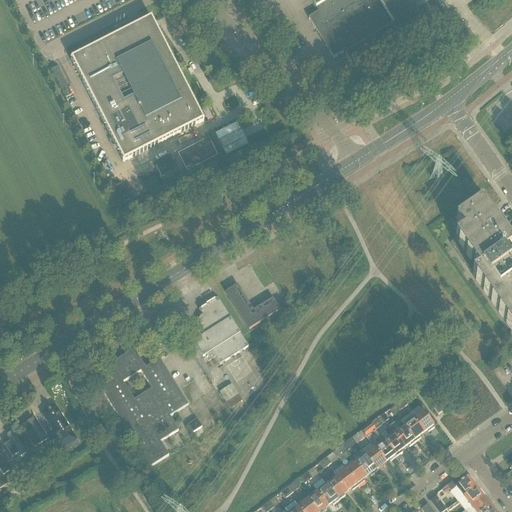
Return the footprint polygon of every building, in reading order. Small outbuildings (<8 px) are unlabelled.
[(409,0),(309,0),(318,13),(308,18),(322,40),(323,39),(326,44),(325,45),(333,59),(343,53),(356,74),(428,29),(426,27),(427,27),(409,0)] [(151,18),(131,29),(128,31),(128,30),(127,31),(124,33),(124,32),(123,32),(124,33),(120,34),(120,35),(117,36),(116,36),(116,37),(113,38),(112,38),(112,39),(109,40),(108,40),(109,40),(105,42),(102,44),(101,44),(98,46),(97,46),(94,48),(94,47),(93,48),(94,48),(91,50),(90,49),(90,50),(87,52),(87,51),(86,52),(83,54),(83,53),(82,53),(82,54),(79,56),(79,55),(78,55),(79,56),(76,57),(75,57),(75,58),(72,59),(71,59),(71,60),(70,61),(71,61),(73,64),(72,64),(73,65),(75,68),(74,68),(75,69),(77,72),(76,72),(77,73),(77,72),(79,75),(78,76),(79,76),(81,79),(80,79),(80,80),(81,80),(82,83),(82,84),(83,83),(84,87),(85,87),(86,90),(86,91),(87,91),(88,94),(88,95),(90,98),(90,99),(90,98),(92,102),(91,102),(92,102),(94,105),(93,106),(94,106),(96,109),(95,109),(96,110),(98,113),(97,113),(98,114),(98,113),(100,117),(99,117),(100,117),(101,120),(101,121),(102,121),(103,124),(103,125),(104,125),(105,128),(105,129),(106,128),(107,131),(107,132),(108,132),(109,135),(109,136),(111,139),(111,140),(113,143),(112,143),(113,144),(113,143),(115,146),(114,147),(115,147),(117,150),(116,150),(117,151),(119,154),(118,154),(119,155),(121,158),(120,158),(120,159),(121,158),(123,161),(122,162),(123,162),(123,163),(124,162),(124,163),(124,162),(127,160),(128,161),(128,160),(131,158),(131,159),(132,159),(132,158),(135,157),(136,157),(135,156),(139,155),(139,154),(142,153),(143,153),(143,152),(146,151),(147,151),(150,149),(151,149),(150,149),(154,147),(157,145),(157,146),(158,145),(161,143),(161,144),(162,143),(165,141),(165,142),(166,141),(165,141),(168,139),(169,140),(169,139),(172,137),(172,138),(173,138),(173,137),(176,136),(177,136),(177,135),(180,134),(181,134),(180,133),(198,124),(199,125),(199,124),(202,122),(202,123),(203,122),(203,121),(203,120),(203,121),(201,117),(199,114),(200,113),(199,113),(197,110),(198,110),(197,109),(195,106),(196,106),(195,105),(195,106),(193,103),(194,102),(193,102),(191,99),(192,98),(191,98),(189,95),(190,95),(190,94),(189,94),(187,91),(188,91),(188,90),(187,91),(186,88),(186,87),(185,87),(184,84),(184,83),(183,83),(182,80),(182,79),(181,79),(180,76),(181,76),(180,75),(180,76),(178,73),(179,72),(153,23),(151,18)] [(67,88),(61,91),(65,99),(71,96),(67,88)] [(237,124),(214,134),(218,142),(240,132),(237,124)] [(222,149),(226,156),(248,146),(244,138),(222,149)] [(181,151),(180,152),(182,155),(188,166),(196,162),(189,148),(181,151)] [(169,157),(153,165),(161,180),(176,172),(169,157)] [(456,240),(450,244),(473,277),(473,276),(511,331),(511,264),(505,255),(506,254),(511,250),(480,206),(472,212),(456,224),(463,234),(456,240)] [(249,331),(280,311),(273,299),(253,312),(247,302),(237,286),(225,293),(249,331)] [(198,330),(198,331),(202,337),(193,342),(203,358),(212,352),(220,365),(248,347),(217,298),(199,310),(202,315),(201,316),(200,317),(199,318),(199,319),(198,320),(198,321),(197,321),(197,322),(197,323),(197,324),(197,325),(197,326),(197,327),(197,328),(198,329),(198,330)] [(159,360),(145,369),(134,351),(111,365),(117,374),(98,386),(150,468),(158,463),(169,457),(160,443),(178,432),(170,418),(188,406),(165,369),(159,360)] [(206,374),(195,378),(202,395),(213,391),(206,374)] [(231,385),(219,393),(230,410),(242,402),(231,385)] [(399,403),(404,409),(407,406),(403,400),(399,403)] [(396,405),(395,406),(400,412),(404,409),(399,403),(396,405)] [(47,436),(57,453),(77,441),(55,406),(54,407),(52,406),(49,408),(49,410),(48,411),(46,410),(43,412),(43,414),(42,415),(43,417),(46,422),(47,424),(50,429),(51,429),(53,433),(47,436)] [(438,407),(433,410),(438,416),(443,412),(438,407)] [(422,412),(412,420),(422,433),(425,431),(428,434),(434,429),(433,428),(422,412)] [(385,423),(380,418),(376,421),(381,426),(385,423)] [(188,426),(193,434),(202,428),(197,420),(188,426)] [(412,420),(402,427),(415,443),(421,439),(419,436),(422,433),(412,420)] [(45,442),(33,421),(21,428),(25,436),(32,432),(40,445),(45,442)] [(398,422),(389,429),(403,448),(407,445),(409,448),(415,443),(402,427),(398,422)] [(371,425),(361,432),(365,438),(375,430),(371,425)] [(389,429),(379,436),(380,437),(383,441),(396,458),(402,453),(400,450),(403,448),(389,429)] [(361,432),(352,440),(357,446),(363,441),(362,440),(365,438),(361,432)] [(13,434),(7,437),(10,442),(4,446),(12,459),(18,455),(22,462),(28,458),(13,434)] [(383,441),(374,449),(384,462),(388,460),(390,462),(396,458),(383,441)] [(36,451),(30,455),(33,460),(37,466),(43,462),(57,454),(57,453),(53,447),(50,442),(36,451)] [(347,443),(342,447),(347,453),(352,449),(347,443)] [(339,449),(333,453),(341,464),(350,457),(347,453),(342,447),(339,449)] [(374,449),(364,456),(377,472),(383,467),(381,465),(384,462),(374,449)] [(364,456),(355,463),(365,477),(369,474),(371,477),(377,472),(364,456)] [(323,461),(327,467),(331,464),(327,458),(323,461)] [(8,473),(0,459),(0,475),(1,477),(8,473)] [(18,466),(11,470),(12,473),(16,479),(23,475),(37,466),(33,460),(28,463),(19,468),(18,466)] [(320,464),(319,465),(323,470),(327,467),(323,461),(320,464)] [(355,463),(345,471),(358,487),(364,482),(362,479),(365,477),(355,463)] [(345,471),(336,478),(346,491),(350,489),(352,492),(358,487),(345,471)] [(0,480),(0,489),(2,488),(16,479),(12,473),(0,480)] [(304,476),(308,482),(312,479),(307,473),(304,476)] [(301,479),(300,479),(304,485),(308,482),(304,476),(301,479)] [(450,485),(447,487),(451,492),(450,493),(457,503),(463,499),(476,489),(473,485),(474,484),(470,478),(468,479),(464,482),(460,477),(450,485)] [(336,478),(326,485),(339,502),(345,497),(343,494),(346,491),(336,478)] [(294,484),(285,491),(289,496),(298,490),(294,484)] [(326,485),(317,493),(327,506),(330,504),(332,506),(339,502),(326,485)] [(463,499),(457,503),(464,511),(470,508),(484,497),(479,490),(478,492),(476,489),(463,499)] [(289,496),(285,491),(281,494),(285,500),(289,496)] [(317,493),(307,500),(316,511),(325,511),(326,511),(324,509),(327,506),(317,493)] [(470,508),(472,511),(484,511),(490,507),(488,504),(489,503),(484,497),(470,508)] [(430,503),(436,511),(445,511),(446,511),(445,511),(446,511),(437,498),(430,503)] [(316,511),(307,500),(298,507),(301,511),(316,511)] [(266,505),(270,511),(274,508),(269,503),(266,505)] [(294,503),(285,510),(286,511),(301,511),(298,507),(294,503)]
